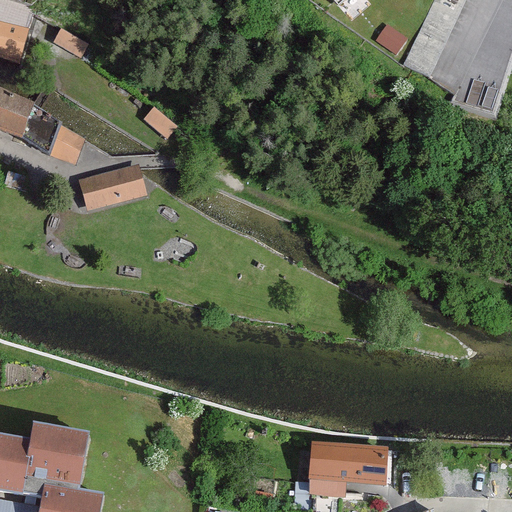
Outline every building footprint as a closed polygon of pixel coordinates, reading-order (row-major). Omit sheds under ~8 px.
[(0,0),(0,49),(20,56),(34,10),(3,0),(0,0)] [(345,0),(357,12),(370,0),(345,0)] [(430,77),(466,0),(435,0),(404,65),(430,77)] [(66,30),(57,45),(86,62),(94,47),(66,30)] [(0,126),(19,134),(30,103),(0,89),(0,126)] [(160,111),(148,124),(171,144),(183,131),(160,111)] [(80,180),(89,212),(144,196),(135,165),(80,180)] [(0,490),(50,500),(47,511),(108,511),(112,494),(88,490),(98,438),(42,427),(38,444),(0,436),(0,490)] [(397,453),(315,445),(311,480),(394,488),(397,453)] [(0,502),(0,511),(36,511),(37,509),(0,502)]
